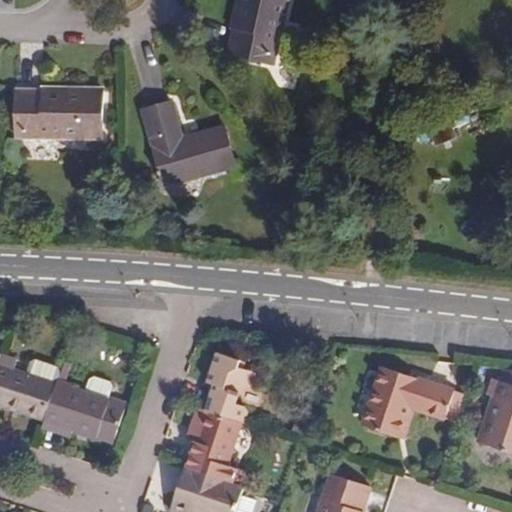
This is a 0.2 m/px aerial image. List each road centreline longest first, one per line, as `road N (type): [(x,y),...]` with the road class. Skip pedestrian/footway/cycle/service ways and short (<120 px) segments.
road 1 (residential): [(198,278),(511,312)]
road 2 (residential): [(198,278),(127,488)]
road 3 (residential): [(0,264),(198,278)]
road 4 (residential): [(127,488),(0,447)]
